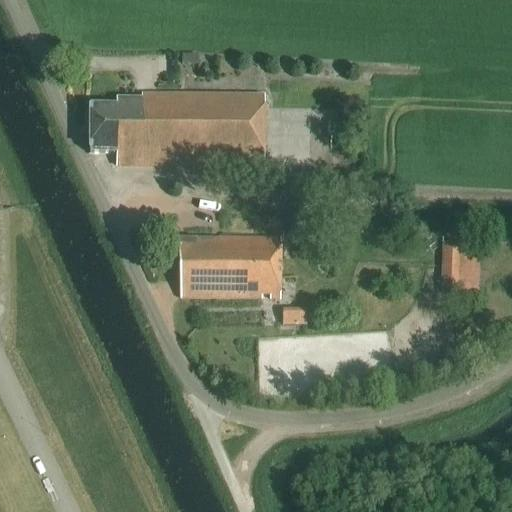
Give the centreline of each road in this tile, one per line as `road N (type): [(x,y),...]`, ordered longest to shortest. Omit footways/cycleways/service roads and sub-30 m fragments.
road 1 (tertiary): [(211,402),(171,346),(9,0)]
road 2 (tertiary): [(511,361),(447,394),(383,413),(282,419),(211,402)]
